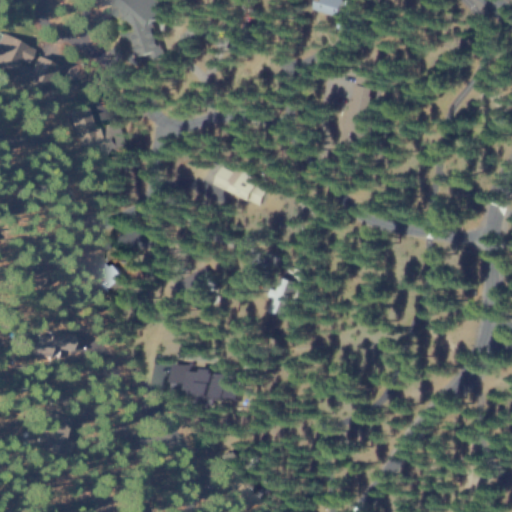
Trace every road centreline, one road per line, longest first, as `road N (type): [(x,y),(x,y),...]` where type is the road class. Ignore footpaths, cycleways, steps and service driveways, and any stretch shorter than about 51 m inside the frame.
road 1 (residential): [(489,241),(357,216),(283,133),(250,112),(161,137),(146,197),(106,223),(78,207),(40,142),(7,140)]
road 2 (residential): [(511,19),(511,172),(491,222),(489,334),(473,371),(436,405),(355,511)]
road 3 (residential): [(186,511),(181,458),(169,430),(142,410),(129,417),(128,430),(151,442),(173,437)]
road 4 (residential): [(173,132),(115,74),(46,27),(40,0)]
